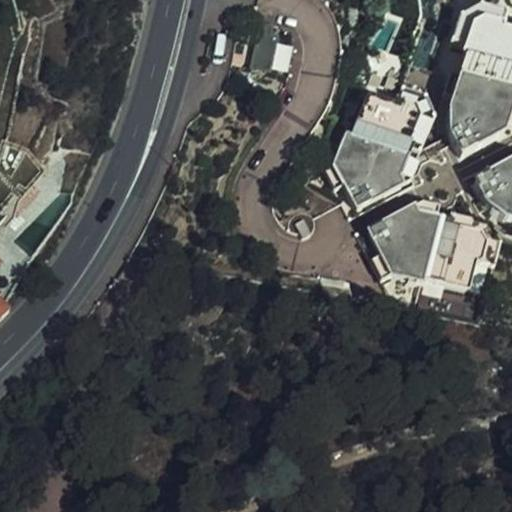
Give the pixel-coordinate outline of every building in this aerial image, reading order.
[(458,34),(473,39),(479,21),(502,28),(505,22),(508,14),(482,6),(466,15),(458,34)] [(450,114),(452,115),(450,136),(462,157),(469,153),(472,152),(503,136),(511,113),(511,163),(474,181),(485,206),(505,221),(511,223),(511,36),(500,33),(502,28),(479,21),(473,39),(469,51),(472,53),(451,108),(450,114)] [(511,24),(505,22),(502,28),(500,33),(511,36),(511,24)] [(265,24),(256,66),(273,70),(280,37),(273,35),(275,27),(265,24)] [(407,145),(420,151),(435,119),(425,98),(405,89),(400,104),(416,110),(418,119),(407,145)] [(408,180),(420,151),(407,145),(418,119),(416,110),(400,104),(398,108),(370,97),(353,140),(347,137),(336,165),(345,185),(358,212),(411,187),(408,180)] [(337,190),(345,185),(336,165),(326,169),(337,190)] [(380,257),(390,276),(421,284),(422,279),(464,289),(471,260),(477,262),(482,241),(449,232),(453,215),(424,208),(420,201),(366,227),(380,257)] [(486,226),(453,215),(449,232),(482,241),(486,226)] [(482,241),(477,262),(492,267),(497,245),(486,226),(482,241)] [(382,281),(390,276),(380,257),(372,261),(382,281)] [(326,282),(324,295),(356,301),(353,288),(326,282)] [(0,323),(10,314),(2,305),(0,303),(0,323)]
